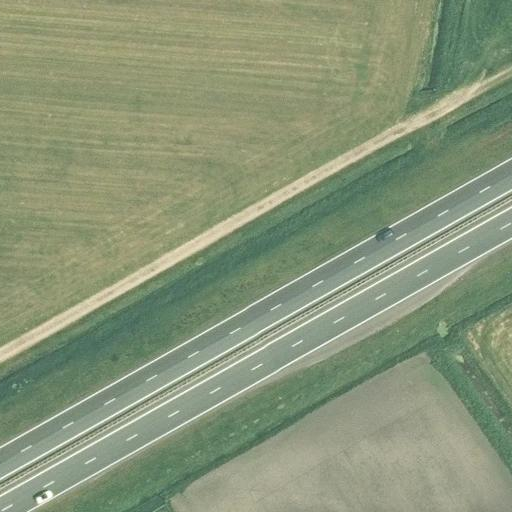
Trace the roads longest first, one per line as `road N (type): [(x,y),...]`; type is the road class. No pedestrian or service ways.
road 1 (trunk): [(511,176),(0,465)]
road 2 (track): [(511,68),(0,353)]
road 3 (trunk): [(3,511),(511,225)]
